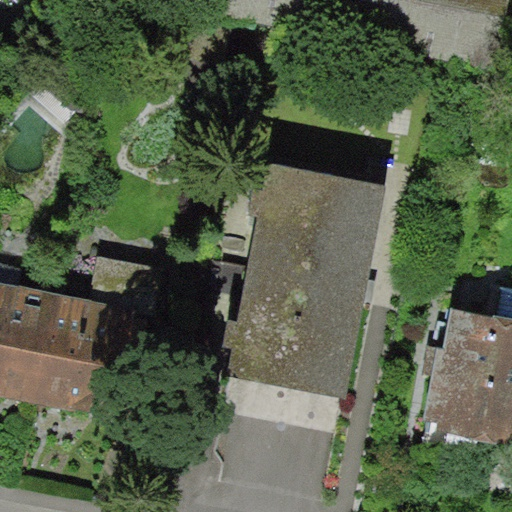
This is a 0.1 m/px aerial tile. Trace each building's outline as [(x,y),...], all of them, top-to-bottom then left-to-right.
[(204,0),(203,8),(496,63),(498,50),(507,0),(204,0)] [(511,0),(507,0),(498,50),(511,52),(511,0)] [(347,400),(385,181),(269,161),(263,189),(253,187),(248,212),(258,214),(239,318),(229,315),(224,339),(235,342),(228,377),(347,400)] [(187,288),(100,267),(67,411),(154,433),(187,288)] [(0,396),(64,411),(90,300),(0,280),(0,396)] [(511,316),(449,304),(425,425),(511,443),(511,316)]
